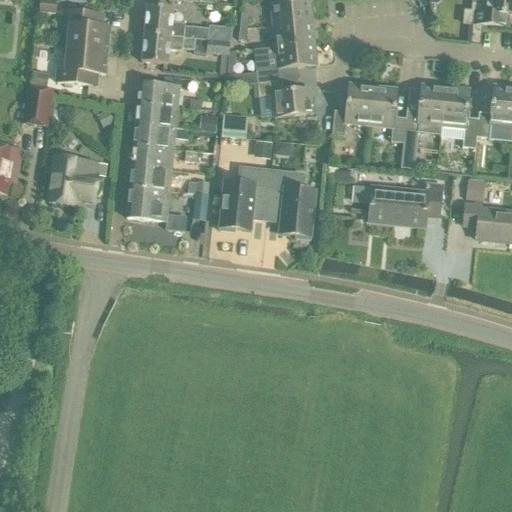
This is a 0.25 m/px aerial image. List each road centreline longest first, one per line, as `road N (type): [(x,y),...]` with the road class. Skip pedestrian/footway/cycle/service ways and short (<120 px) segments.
road 1 (tertiary): [(511,344),(331,293),(0,242)]
road 2 (residential): [(342,70),(346,39),(409,33),(414,51),(511,60)]
road 3 (unknown): [(111,264),(76,409)]
